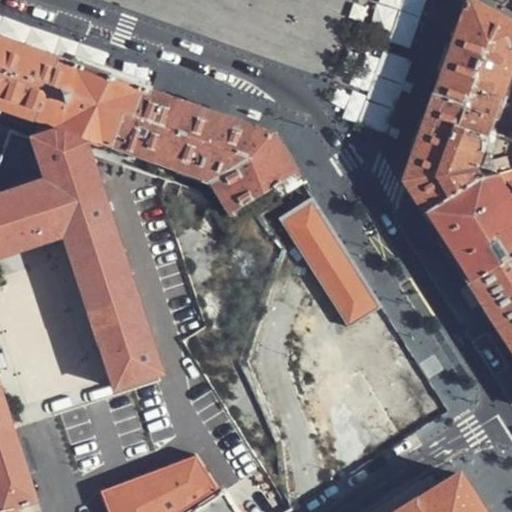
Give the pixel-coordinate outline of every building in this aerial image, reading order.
[(413,50),(412,50),(427,0),(379,0),(345,112),(389,126),(413,50)] [(413,193),(425,214),(506,182),(511,179),(511,139),(488,132),(511,63),(511,21),(480,3),(473,0),(467,0),(405,179),(413,193)] [(0,105),(50,123),(69,71),(72,62),(0,36),(0,105)] [(119,162),(124,149),(145,98),(149,89),(72,62),(69,71),(50,123),(54,124),(54,127),(86,146),(92,153),(119,162)] [(271,132),(149,89),(145,98),(124,149),(209,179),(232,215),(298,174),(279,145),(271,132)] [(0,500),(3,511),(38,500),(0,384),(0,256),(64,236),(114,389),(165,372),(92,153),(86,146),(54,127),(38,135),(15,127),(0,162),(0,500)] [(447,248),(469,284),(511,260),(511,191),(506,182),(425,214),(447,248)] [(312,199),(278,220),(347,325),(380,306),(312,199)] [(511,351),(511,260),(469,284),(511,351)] [(203,450),(243,511),(271,511),(284,504),(246,446),(236,453),(225,436),(203,450)] [(241,511),(225,487),(220,490),(197,453),(102,489),(110,511),(241,511)] [(481,511),(458,475),(400,511),(481,511)] [(42,511),(38,500),(3,511),(0,511),(42,511)]
